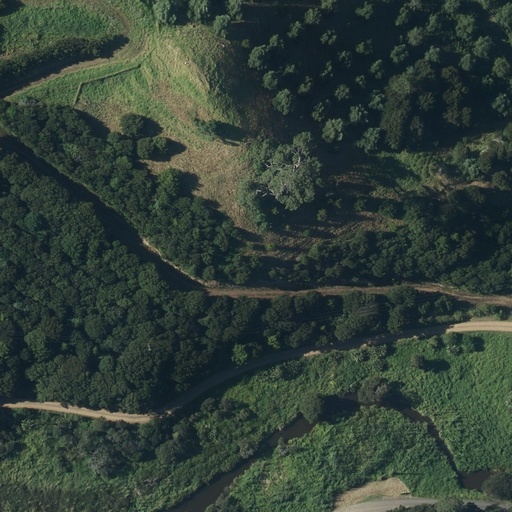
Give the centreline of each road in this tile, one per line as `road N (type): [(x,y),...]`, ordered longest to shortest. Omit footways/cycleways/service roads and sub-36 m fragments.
road 1 (track): [(511,302),(432,288),(199,286),(0,140)]
road 2 (track): [(0,93),(130,43),(129,25),(99,0)]
road 3 (unclassified): [(511,509),(412,502),(359,511)]
